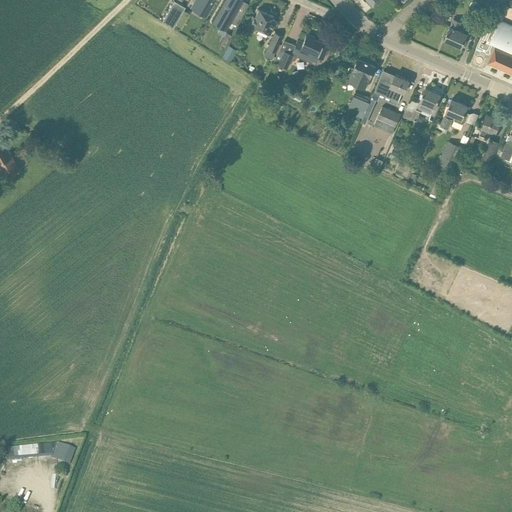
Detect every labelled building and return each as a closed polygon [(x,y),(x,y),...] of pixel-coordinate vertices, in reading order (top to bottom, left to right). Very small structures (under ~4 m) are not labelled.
[(146,0),(138,0),(137,3),(154,14),(158,7),(146,0)] [(174,0),(173,0),(162,21),(173,28),(175,23),(181,14),(184,9),(185,6),(174,0)] [(209,9),(214,0),(196,0),(194,3),(202,7),(203,5),(209,9)] [(223,0),(214,17),(229,25),(231,22),(235,24),(237,25),(244,12),(242,10),(239,8),(243,0),(223,0)] [(505,0),(495,0),(491,8),(495,10),(497,14),(503,12),(500,6),(502,3),(504,4),(505,0)] [(184,9),(181,14),(186,17),(189,12),(184,9)] [(253,16),(249,25),(248,27),(256,30),(257,28),(270,33),(276,20),(272,18),(274,16),(258,9),(255,17),(253,16)] [(451,25),(445,39),(446,37),(452,40),(451,41),(462,46),(468,32),(458,28),(461,21),(454,18),(451,25)] [(484,22),(477,19),(471,31),(478,35),(484,22)] [(511,25),(500,20),(494,33),(491,41),(497,43),(489,61),(511,71),(511,25)] [(225,46),(231,34),(226,31),(220,43),(225,46)] [(274,32),(270,41),(278,45),(282,35),(274,32)] [(298,40),(294,49),(292,51),(317,62),(319,57),(323,59),(327,49),(319,45),(321,42),(313,38),(312,39),(306,36),(303,42),(298,40)] [(275,52),(278,45),(270,41),(267,48),(275,52)] [(277,53),(273,61),(279,63),(287,67),(291,59),(293,54),(291,53),(284,51),(279,48),(277,53)] [(359,58),(355,67),(349,80),(366,88),(371,76),(371,77),(376,65),(359,58)] [(375,90),(379,91),(392,97),(390,101),(398,104),(403,91),(405,92),(410,80),(396,74),(395,75),(384,70),(375,90)] [(426,87),(422,96),(419,102),(417,101),(417,100),(411,98),(404,115),(416,120),(420,110),(422,111),(423,108),(433,112),(439,98),(441,93),(426,87)] [(350,105),(365,112),(371,98),(356,91),(350,105)] [(371,98),(365,112),(369,114),(376,97),(372,96),(371,98)] [(452,98),(448,107),(447,111),(445,116),(441,125),(448,128),(452,119),(450,118),(452,113),(455,115),(454,120),(464,124),(469,113),(465,112),(468,105),(458,101),(458,102),(452,99),(453,99),(452,98)] [(382,106),(374,125),(392,133),(401,114),(382,106)] [(487,113),(483,122),(481,126),(483,127),(480,134),(487,137),(490,130),(495,132),(501,119),(487,113)] [(511,129),(510,134),(509,135),(511,136),(509,141),(507,140),(500,156),(510,160),(511,154),(511,129)] [(490,138),(481,160),(490,163),(499,142),(490,138)] [(11,156),(2,141),(0,142),(0,168),(5,177),(19,170),(11,156)] [(449,141),(440,162),(452,168),(461,146),(449,141)] [(8,447),(8,457),(17,457),(24,459),(47,457),(72,464),(76,448),(61,444),(40,445),(39,445),(8,447)]
